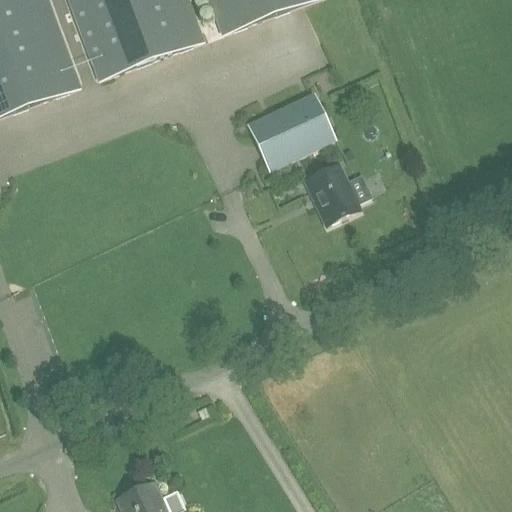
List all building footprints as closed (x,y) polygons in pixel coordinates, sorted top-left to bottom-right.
[(0,0),(0,121),(80,92),(45,0),(0,0)] [(185,0),(65,0),(100,91),(205,52),(185,0)] [(327,0),(208,0),(225,44),(330,5),(327,0)] [(246,125),(268,173),(334,142),(312,95),(246,125)] [(362,180),(348,187),(340,170),(339,170),(331,152),(303,165),(311,183),(306,185),(327,231),(361,215),(358,208),(373,201),(362,180)] [(350,152),(344,155),(349,164),(355,161),(350,152)] [(166,511),(156,487),(119,503),(123,511),(166,511)] [(175,511),(179,511),(190,506),(183,492),(169,500),(175,511)]
